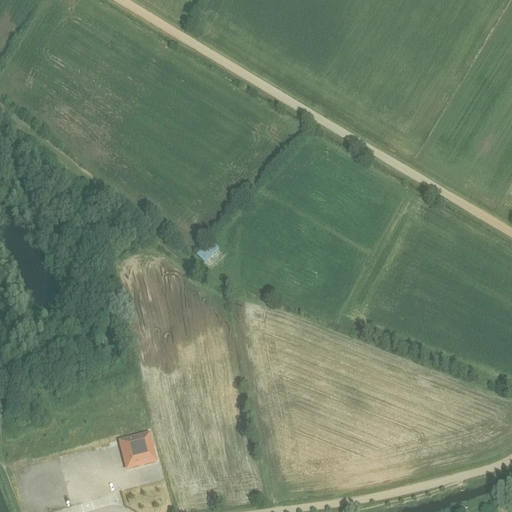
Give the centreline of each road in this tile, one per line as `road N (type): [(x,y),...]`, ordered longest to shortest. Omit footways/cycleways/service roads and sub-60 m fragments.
road 1 (track): [(119,0),(511,234)]
road 2 (track): [(460,477),(358,502),(268,511)]
